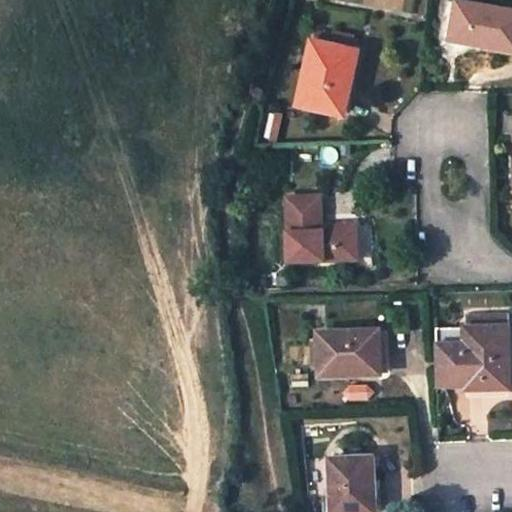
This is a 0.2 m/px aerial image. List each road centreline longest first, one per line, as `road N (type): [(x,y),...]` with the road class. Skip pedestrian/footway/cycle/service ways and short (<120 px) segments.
road 1 (track): [(285,511),(226,202),(268,0)]
road 2 (residential): [(447,150),(458,272),(511,270)]
